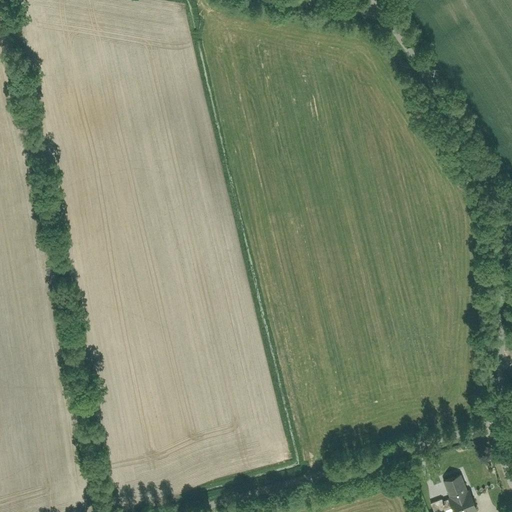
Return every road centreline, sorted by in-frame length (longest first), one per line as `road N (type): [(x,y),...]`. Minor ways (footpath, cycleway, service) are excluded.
road 1 (unclassified): [(380,13),(507,212),(485,421)]
road 2 (unclassified): [(187,511),(485,421)]
